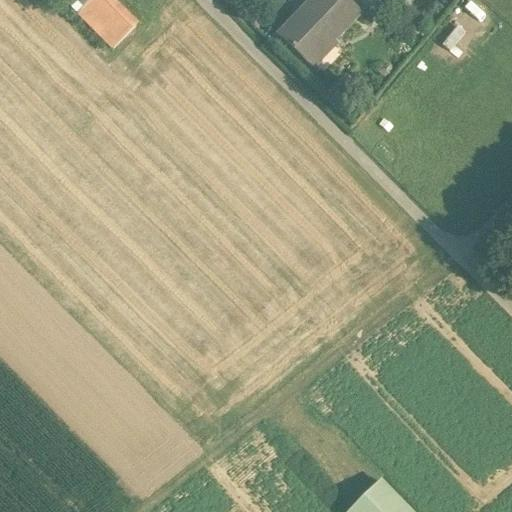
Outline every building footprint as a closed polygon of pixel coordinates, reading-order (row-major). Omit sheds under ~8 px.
[(62,0),(78,16),(93,0),(62,0)] [(135,27),(108,0),(93,0),(78,16),(112,50),(135,27)] [(342,0),(315,0),(298,18),(296,16),(277,36),(291,49),(290,50),(309,68),(358,15),(342,0)] [(369,4),(364,0),(342,0),(358,15),(369,4)] [(408,511),(380,483),(350,511),(408,511)]
